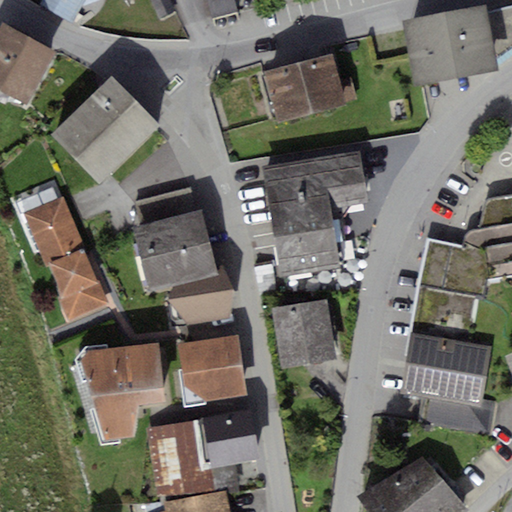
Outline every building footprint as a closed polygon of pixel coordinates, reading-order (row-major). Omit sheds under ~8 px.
[(48,0),(46,3),(72,20),(84,0),(48,0)] [(170,0),(152,0),(161,19),(176,13),(170,0)] [(235,0),(208,0),(214,21),(239,14),(235,0)] [(511,10),(489,17),(497,59),(511,48),(511,10)] [(488,11),(406,25),(417,88),(499,73),(497,59),(489,17),(488,11)] [(63,59),(4,28),(0,35),(0,92),(36,111),(51,83),(63,59)] [(340,59),(266,75),(276,123),(351,106),(340,59)] [(111,79),(48,139),(100,193),(163,133),(111,79)] [(363,157),(263,173),(269,208),(301,202),(312,272),(342,268),(336,229),(333,210),(371,203),(363,157)] [(142,230),(134,232),(149,295),(171,289),(219,278),(217,268),(204,212),(197,213),(191,188),(135,201),(142,230)] [(64,197),(22,214),(65,321),(108,303),(64,197)] [(312,272),(301,202),(269,208),(280,278),(312,272)] [(511,224),(479,230),(469,232),(465,238),(463,247),(484,251),(488,287),(511,282),(511,224)] [(426,244),(411,336),(471,344),(478,296),(488,287),(484,251),(463,247),(431,241),(426,244)] [(219,278),(171,289),(165,304),(185,328),(230,320),(233,292),(223,267),(217,268),(219,278)] [(329,306),(275,313),(282,367),(336,360),(329,306)] [(238,336),(179,345),(188,406),(247,397),(238,336)] [(471,344),(411,336),(403,397),(433,400),(430,423),(490,431),(493,414),(484,412),(493,346),(471,344)] [(90,351),(80,362),(104,441),(135,437),(139,406),(166,403),(159,343),(90,351)] [(511,362),(501,367),(511,393),(511,362)] [(251,411),(202,419),(210,468),(259,460),(251,411)] [(200,420),(146,428),(157,498),(211,490),(200,420)] [(423,453),(358,499),(366,511),(462,511),(464,511),(423,453)] [(160,511),(225,511),(224,496),(160,506),(160,511)]
